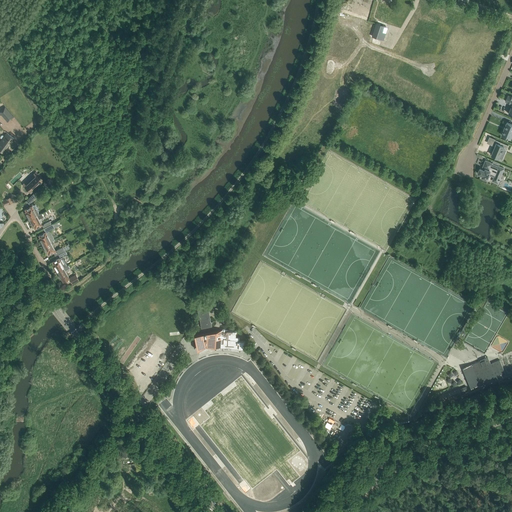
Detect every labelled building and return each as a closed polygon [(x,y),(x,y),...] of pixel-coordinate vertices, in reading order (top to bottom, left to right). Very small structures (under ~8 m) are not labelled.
[(388,27),(376,23),(371,36),(383,40),(388,27)] [(330,52),(325,51),(306,117),(332,124),(344,84),(348,85),(357,52),(346,49),(346,48),(333,44),(330,52)] [(14,117),(5,107),(0,110),(0,114),(0,115),(1,114),(7,121),(11,118),(11,119),(14,117)] [(511,124),(507,122),(502,135),(508,138),(509,138),(511,139),(511,135),(511,124)] [(0,150),(3,153),(15,138),(7,133),(4,136),(4,135),(3,135),(2,135),(1,135),(1,136),(1,137),(1,138),(1,139),(2,140),(0,141),(0,150)] [(283,137),(280,146),(291,149),(293,140),(283,137)] [(502,150),(505,143),(496,139),(495,140),(496,140),(493,144),(496,145),(495,146),(492,153),(493,153),(493,155),(493,156),(492,156),(502,161),(502,160),(506,151),(502,150)] [(480,168),(478,173),(483,175),(482,177),(487,179),(489,174),(494,177),(493,181),(498,183),(499,181),(499,180),(500,180),(500,179),(500,178),(504,168),(499,166),(492,164),(492,163),(486,160),(483,167),(484,167),(483,170),(480,168)] [(31,192),(44,180),(38,175),(34,179),(32,177),(28,181),(29,182),(25,186),(29,190),(30,190),(31,191),(31,192)] [(33,194),(26,201),(28,203),(29,203),(36,197),(33,194)] [(39,214),(38,211),(36,212),(32,206),(25,209),(26,211),(25,212),(29,219),(37,215),(39,214)] [(39,219),(43,216),(41,213),(39,214),(37,215),(29,219),(33,227),(34,226),(35,228),(42,225),(39,219)] [(45,232),(39,235),(40,237),(39,238),(43,245),(53,240),(55,239),(50,230),(55,228),(52,224),(44,228),(45,232)] [(53,240),(43,245),(47,253),(48,252),(49,254),(53,252),(55,255),(58,254),(65,250),(70,248),(68,244),(55,250),(52,244),(55,243),(53,240)] [(65,250),(58,254),(60,257),(59,258),(52,262),(53,264),(53,265),(53,266),(54,268),(55,268),(57,271),(66,266),(67,265),(66,262),(66,261),(65,260),(64,259),(62,256),(65,255),(65,256),(66,255),(65,255),(67,254),(65,250)] [(68,275),(65,270),(70,268),(68,265),(66,266),(57,271),(59,274),(58,276),(59,278),(60,278),(61,279),(61,278),(63,282),(69,278),(72,284),(79,280),(76,274),(69,278),(68,275)] [(210,314),(209,308),(205,309),(204,306),(198,307),(198,310),(196,311),(198,320),(200,320),(201,328),(212,326),(212,324),(213,323),(213,321),(211,322),(210,317),(210,314)] [(221,330),(194,335),(195,340),(195,342),(197,348),(197,351),(206,346),(238,348),(240,348),(245,349),(245,341),(239,341),(239,337),(235,337),(236,330),(222,329),(222,330),(221,330)] [(503,350),(509,339),(498,333),(492,345),(503,350)] [(464,367),(462,368),(470,388),(471,388),(479,385),(480,387),(489,384),(503,378),(502,375),(505,374),(500,360),(490,363),(488,358),(487,357),(484,358),(484,359),(484,360),(480,362),(480,361),(479,361),(471,364),(464,367)] [(459,389),(439,397),(441,401),(461,393),(459,389)]
